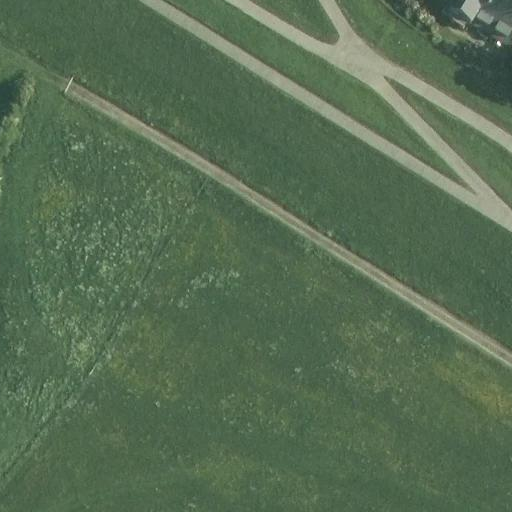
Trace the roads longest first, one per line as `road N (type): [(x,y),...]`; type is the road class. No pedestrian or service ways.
road 1 (track): [(62,89),(511,366)]
road 2 (track): [(230,0),(308,49),(419,91),(511,153)]
road 3 (track): [(320,0),(394,109),(511,229)]
